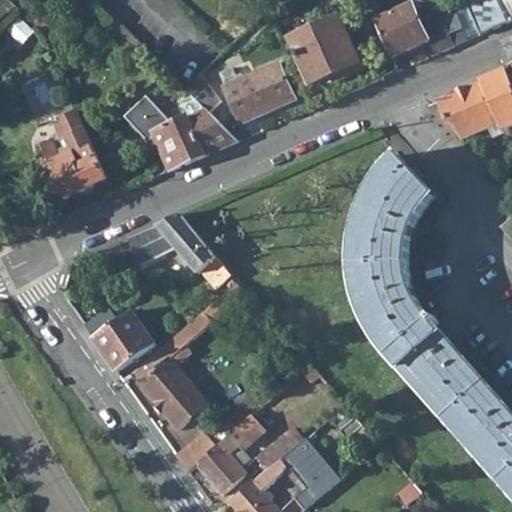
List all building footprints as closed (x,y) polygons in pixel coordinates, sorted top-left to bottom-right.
[(0,0),(0,15),(14,3),(11,0),(0,0)] [(511,0),(495,0),(484,5),(481,0),(465,0),(481,34),(511,20),(511,0)] [(375,19),(392,56),(429,39),(436,54),(456,45),(446,21),(437,1),(422,7),(425,15),(419,17),(412,2),(375,19)] [(292,39),(311,81),(333,72),(336,81),(364,68),(341,16),(292,39)] [(446,21),(456,45),(468,40),(457,16),(446,21)] [(134,50),(138,55),(146,47),(125,26),(114,36),(131,54),(134,50)] [(220,70),(242,121),(295,98),(279,62),(244,77),(242,72),(235,75),(231,65),(220,70)] [(502,122),(506,132),(511,129),(511,79),(509,71),(483,83),(502,122)] [(197,97),(210,110),(221,100),(196,75),(184,85),(197,97)] [(483,83),(439,102),(448,121),(458,122),(466,138),(489,128),(502,122),(483,83)] [(155,134),(171,169),(240,139),(210,110),(197,97),(186,101),(191,113),(166,124),(166,123),(171,119),(151,98),(144,105),(142,99),(125,114),(143,133),(146,129),(153,136),(155,134)] [(461,140),(466,138),(458,122),(448,121),(439,102),(430,106),(461,140)] [(64,198),(108,178),(76,109),(62,116),(57,129),(69,154),(61,157),(51,137),(39,143),(64,198)] [(506,132),(502,122),(489,128),(494,138),(506,132)] [(382,348),(511,495),(511,412),(435,325),(439,321),(432,314),(429,317),(418,302),(416,298),(413,292),(410,282),(408,272),(407,262),(407,254),(407,248),(408,243),(410,236),(411,231),(414,224),(417,218),(420,214),(423,209),(435,196),(398,153),(383,171),(379,175),(373,186),(368,196),(362,209),(358,223),(355,234),(354,246),(353,257),(353,274),(354,284),(355,289),(359,306),(364,316),(369,326),(382,348)] [(226,282),(231,287),(238,282),(183,215),(127,239),(140,266),(176,250),(197,275),(200,273),(217,290),(226,282)] [(511,215),(500,226),(511,240),(511,215)] [(132,374),(178,429),(209,402),(177,365),(192,352),(186,345),(213,322),(210,319),(245,290),(238,282),(231,287),(221,296),(212,304),(193,321),(132,374)] [(70,300),(93,338),(117,321),(110,311),(108,308),(98,315),(83,291),(70,300)] [(208,300),(212,304),(221,296),(218,293),(208,300)] [(93,338),(117,371),(157,345),(132,311),(117,321),(93,338)] [(331,420),(347,438),(364,425),(348,406),(331,420)] [(223,495),(248,474),(246,471),(242,466),(251,458),(239,445),(248,438),(252,443),(264,432),(252,417),(217,448),(197,466),(223,495)] [(296,429),(258,461),(268,472),(306,442),(296,429)] [(197,466),(217,448),(203,432),(177,455),(189,472),(197,466)] [(230,505),(236,511),(283,511),(277,505),(283,499),(283,493),(274,484),(285,475),(288,471),(316,447),(316,446),(320,443),(313,436),(306,442),(268,472),(256,483),(230,505)] [(369,443),(373,448),(380,442),(375,437),(369,443)] [(248,474),(256,483),(268,472),(258,461),(246,471),(248,474)] [(295,498),(305,509),(340,479),(329,467),(295,498)] [(396,495),(405,507),(424,493),(414,481),(396,495)] [(374,493),(378,498),(383,494),(379,488),(374,493)]
